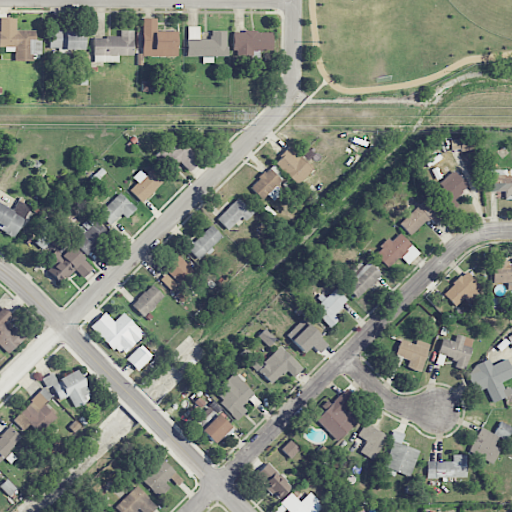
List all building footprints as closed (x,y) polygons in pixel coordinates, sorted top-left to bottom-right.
[(0,46),(14,47),(14,60),(40,61),(40,40),(35,40),(35,30),(16,30),(16,18),(0,17),(0,46)] [(142,56),(177,56),(177,33),(156,32),(156,18),(142,18),(142,56)] [(187,56),(202,56),(202,63),(213,63),(213,56),(226,56),(226,31),(211,31),(210,39),(199,39),(200,26),(187,26),(187,56)] [(118,62),(118,55),(133,55),(133,30),(119,30),(119,37),(93,37),(93,62),(118,62)] [(83,50),(84,32),(49,31),(49,49),(83,50)] [(271,31),(233,32),(233,55),(253,55),(253,51),(272,50),(271,31)] [(180,162),(189,171),(200,161),(176,135),(153,156),(168,173),(180,162)] [(450,151),(474,149),(473,137),(450,138),(450,151)] [(297,184),(312,168),(290,146),(274,163),(297,184)] [(142,203),(164,180),(151,168),(145,174),(140,170),(132,177),(137,182),(129,191),(142,203)] [(281,180),(268,168),(249,188),(262,200),(267,194),(273,201),(282,192),(276,186),(281,180)] [(511,169),(489,170),(490,191),(504,191),(504,200),(511,199),(511,169)] [(447,208),(469,187),(453,170),(431,191),(447,208)] [(126,218),(136,209),(120,192),(98,213),(109,225),(121,214),(126,218)] [(217,219),(228,230),(241,216),(246,221),(253,213),(237,198),(217,219)] [(0,203),(0,228),(14,237),(31,206),(19,199),(12,211),(0,203)] [(434,224),(440,218),(423,200),(399,223),(410,235),(428,218),(434,224)] [(83,234),(74,241),(84,255),(107,238),(92,217),(78,227),(83,234)] [(187,247),(198,260),(222,238),(211,225),(187,247)] [(373,253),(388,268),(400,256),(408,264),(419,253),(399,233),(391,241),(388,239),(373,253)] [(74,269),(83,277),(93,267),(70,246),(62,254),(56,249),(41,265),(61,283),(74,269)] [(160,281),(172,291),(192,268),(177,255),(165,269),(168,272),(160,281)] [(511,264),(508,265),(508,261),(493,261),(493,284),(511,283),(511,264)] [(358,299),(381,274),(367,262),(345,287),(358,299)] [(463,298),(468,302),(482,287),(465,271),(443,295),(455,307),(463,298)] [(143,317),(163,295),(151,284),(131,305),(143,317)] [(347,300),(335,288),(326,298),(324,296),(312,310),(331,327),(338,319),(334,314),(347,300)] [(3,324),(11,317),(2,308),(0,310),(0,347),(7,355),(26,336),(17,326),(11,332),(3,324)] [(90,326),(120,357),(144,334),(123,312),(113,321),(104,312),(90,326)] [(286,335),(304,353),(312,345),(319,353),(328,345),(303,319),(286,335)] [(454,368),(466,370),(473,338),(455,334),(454,341),(441,338),(437,355),(456,359),(454,368)] [(422,372),(429,343),(416,340),(415,344),(399,340),(395,355),(408,359),(406,368),(422,372)] [(137,371),(152,356),(140,344),(125,359),(137,371)] [(302,369),(280,346),(258,367),(273,383),(286,370),(293,378),(302,369)] [(511,376),(511,370),(507,359),(491,365),(489,359),(465,369),(475,392),(486,388),(492,403),(510,395),(504,381),(511,376)] [(58,400),(69,396),(74,407),(91,399),(78,369),(56,379),(53,373),(41,378),(46,388),(52,386),(58,400)] [(237,420),(246,410),(242,406),(254,394),(233,373),(214,392),(222,399),(218,402),(237,420)] [(12,419),(30,438),(54,415),(43,404),(52,396),(44,388),(12,419)] [(315,419),(336,441),(359,419),(345,405),(354,397),(346,389),(315,419)] [(200,430),(213,443),(230,427),(217,414),(200,430)] [(493,434),(506,440),(511,428),(511,426),(499,421),(493,434)] [(357,435),(366,441),(359,452),(372,460),(387,437),(365,423),(357,435)] [(0,435),(0,459),(22,439),(10,426),(0,435)] [(494,445),(499,437),(480,427),(468,451),(492,464),(500,449),(494,445)] [(418,450),(400,444),(404,434),(394,431),(383,468),(410,477),(418,450)] [(299,449),(289,440),(281,449),(290,458),(299,449)] [(426,461),(427,478),(466,477),(465,454),(452,455),(452,461),(426,461)] [(142,481),(158,496),(172,480),(177,485),(182,480),(159,458),(146,471),(149,474),(142,481)] [(290,487),(268,463),(254,475),(277,500),(290,487)] [(150,511),(157,506),(136,486),(115,508),(119,511),(150,511)] [(282,511),(286,509),(288,511),(316,511),(323,507),(309,492),(300,500),(292,492),(273,510),(274,511),(282,511)]
